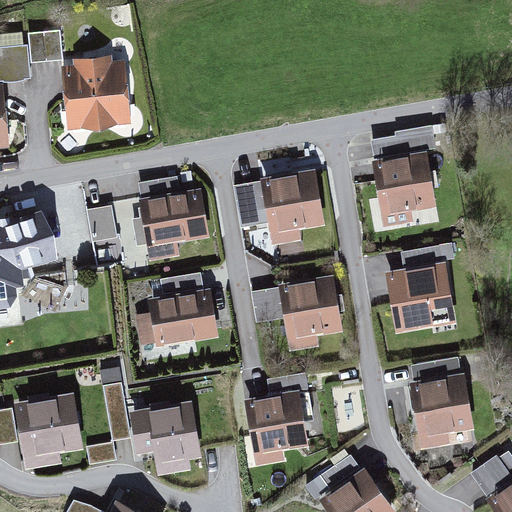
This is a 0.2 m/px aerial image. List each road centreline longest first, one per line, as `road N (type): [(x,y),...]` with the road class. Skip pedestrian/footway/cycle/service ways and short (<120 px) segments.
road 1 (residential): [(339,131),(370,306),(376,392),(406,471),(470,511)]
road 2 (residential): [(0,192),(339,131)]
road 3 (residential): [(339,131),(511,98)]
